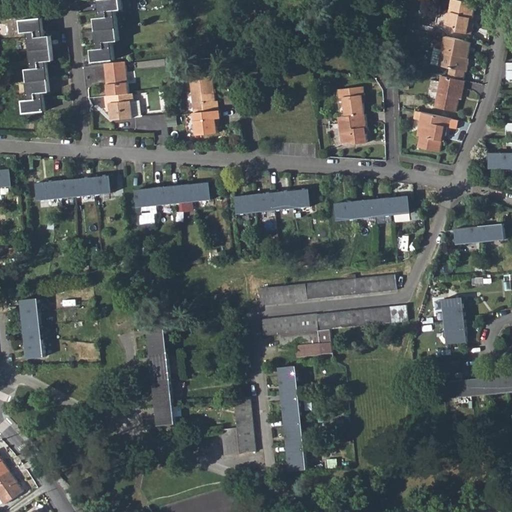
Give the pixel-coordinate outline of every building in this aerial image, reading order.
[(124,9),(123,0),(101,0),(103,10),(117,9),(124,9)] [(476,17),(479,0),(455,0),(454,11),(451,10),(449,23),(458,25),(461,30),(475,33),(477,23),(474,22),(475,17),(476,17)] [(119,28),(118,15),(117,9),(103,10),(103,17),(97,17),(98,30),(119,28)] [(24,33),(31,32),(44,30),(43,18),(22,20),(24,33)] [(98,30),(99,42),(100,49),(114,47),(113,41),(120,40),(119,28),(98,30)] [(31,38),(32,50),(53,48),(52,36),(45,36),(44,30),(31,32),(31,38)] [(471,38),(447,33),(444,47),(440,63),(451,65),(464,68),(466,69),(468,59),(466,59),(471,38)] [(433,61),(440,63),(444,47),(437,45),(433,61)] [(115,60),(114,47),(100,49),(93,49),(94,62),(115,60)] [(32,50),(34,62),(47,61),(54,60),(53,48),(32,50)] [(49,79),(48,67),(47,61),(34,62),(34,68),(27,69),(28,81),(49,79)] [(130,94),(127,61),(105,64),(109,96),(130,94)] [(464,68),(451,65),(449,74),(463,77),(464,68)] [(464,91),(467,78),(463,77),(449,74),(443,72),(436,104),(458,109),(460,96),(462,90),(464,91)] [(189,78),(193,112),(219,109),(218,99),(215,100),(213,75),(189,78)] [(28,81),(30,93),(43,92),(50,91),(49,79),(28,81)] [(343,97),(345,115),(365,113),(363,95),(365,95),(363,86),(338,88),(339,97),(343,97)] [(45,111),(44,98),(43,92),(30,93),(30,100),(23,101),(24,113),(45,111)] [(135,100),(134,93),(130,94),(109,96),(107,96),(108,108),(112,107),(113,110),(114,120),(134,117),(134,116),(143,115),(141,100),(135,100)] [(452,125),(454,116),(425,109),(419,108),(417,116),(423,117),(422,123),(425,124),(422,136),(420,145),(442,149),(445,134),(447,134),(449,125),(452,125)] [(222,117),(221,109),(219,109),(193,112),(196,135),(218,133),(217,126),(216,118),(219,118),(222,117)] [(367,132),(365,113),(345,115),(338,116),(340,143),(353,141),(353,143),(367,142),(366,132),(367,132)] [(490,167),(511,166),(511,152),(491,152),(490,167)] [(13,169),(0,170),(0,186),(14,186),(13,169)] [(111,176),(94,178),(95,194),(113,192),(111,176)] [(94,178),(75,180),(77,196),(95,194),(94,178)] [(75,180),(57,181),(59,198),(77,196),(75,180)] [(40,199),(59,198),(57,181),(39,183),(40,199)] [(211,182),(193,184),(195,201),(212,199),(211,182)] [(193,184),(174,186),(176,203),(195,201),(193,184)] [(174,186),(156,188),(158,204),(176,203),(174,186)] [(140,206),(158,204),(156,188),(138,190),(140,206)] [(311,189),(292,191),(294,208),(312,206),(311,189)] [(292,191),(274,193),(276,210),(294,208),(292,191)] [(274,193),(257,195),(258,211),(276,210),(274,193)] [(240,213),(258,211),(257,195),(238,197),(240,213)] [(410,196),(392,198),(394,214),(412,213),(410,196)] [(392,198),(374,200),(375,216),(394,214),(392,198)] [(374,200),(355,202),(357,218),(375,216),(374,200)] [(339,220),(357,218),(355,202),(337,203),(339,220)] [(504,225),(480,227),(482,241),(506,239),(504,225)] [(459,243),(482,241),(480,227),(457,229),(459,243)] [(348,279),(349,295),(357,294),(356,278),(356,274),(348,275),(348,279)] [(398,290),(396,274),(388,275),(389,291),(398,290)] [(380,276),(382,291),(389,291),(388,275),(380,276)] [(382,291),(380,276),(372,277),(373,292),(382,291)] [(365,293),(364,277),(356,278),(357,294),(365,293)] [(364,277),(365,293),(373,292),(372,277),(364,277)] [(340,280),(341,295),(349,295),(348,279),(340,280)] [(333,296),(332,280),(324,281),(326,297),(333,296)] [(332,280),(333,296),(341,295),(340,280),(332,280)] [(326,297),(324,281),(316,282),(317,298),(326,297)] [(308,283),(310,298),(317,298),(316,282),(308,283)] [(292,284),(294,300),(301,299),(300,283),(292,284)] [(300,283),(301,299),(310,298),(308,283),(300,283)] [(294,300),(292,284),(284,285),(285,301),(294,300)] [(276,286),(277,302),(285,301),(284,285),(276,286)] [(277,302),(276,286),(268,287),(269,302),(277,302)] [(260,287),(262,303),(269,302),(268,287),(260,287)] [(22,299),(24,314),(41,312),(40,298),(22,299)] [(444,300),(447,322),(466,320),(463,298),(444,300)] [(391,307),(392,323),(400,322),(399,306),(391,307)] [(399,306),(400,322),(408,321),(407,306),(399,306)] [(392,323),(391,307),(383,308),(384,323),(392,323)] [(384,323),(383,308),(375,309),(376,324),(384,323)] [(376,324),(375,309),(367,310),(369,325),(376,324)] [(361,326),(359,310),(351,311),(352,327),(361,326)] [(369,325),(367,310),(359,310),(361,326),(369,325)] [(352,327),(351,311),(343,312),(344,328),(352,327)] [(24,314),(25,326),(42,324),(41,312),(24,314)] [(344,328),(343,312),(335,313),(336,328),(344,328)] [(328,329),(327,313),(319,314),(320,330),(328,329)] [(336,328),(335,313),(327,313),(328,329),(336,328)] [(320,330),(319,314),(311,315),(312,331),(319,330),(320,330)] [(312,331),(311,315),(303,316),(305,331),(312,331)] [(296,332),(295,316),(287,317),(289,333),(296,332)] [(295,316),(296,332),(305,331),(303,316),(295,316)] [(279,318),(281,334),(289,333),(287,317),(279,318)] [(271,319),(273,335),(280,334),(281,334),(279,318),(271,319)] [(263,320),(265,335),(273,335),(271,319),(263,320)] [(468,342),(466,320),(447,322),(450,344),(468,342)] [(25,326),(27,341),(44,339),(42,324),(25,326)] [(150,329),(152,355),(169,353),(166,328),(150,329)] [(281,346),(297,345),(320,342),(319,330),(312,331),(305,331),(296,332),(289,333),(281,334),(280,334),(281,346)] [(46,356),(44,339),(27,341),(29,358),(46,356)] [(320,342),(297,345),(298,356),(321,353),(320,342)] [(152,355),(155,379),(171,378),(169,353),(152,355)] [(280,368),(283,393),(300,391),(297,366),(280,368)] [(508,376),(490,378),(491,393),(509,391),(508,376)] [(155,379),(157,405),(174,404),(171,378),(155,379)] [(490,378),(471,380),(472,394),(491,393),(490,378)] [(455,396),(472,394),(471,380),(453,381),(455,396)] [(283,393),(285,418),(302,416),(300,391),(283,393)] [(237,406),(252,404),(252,397),(252,396),(236,398),(236,400),(237,406)] [(176,422),(174,404),(157,405),(159,424),(176,422)] [(237,413),(253,412),(252,404),(237,406),(237,413)] [(238,421),(254,419),(253,412),(237,413),(238,421)] [(285,418),(288,444),(305,442),(302,416),(285,418)] [(254,419),(238,421),(239,426),(239,430),(255,428),(254,419)] [(224,428),(224,436),(240,435),(239,430),(239,426),(224,428)] [(255,428),(239,430),(240,435),(240,437),(255,435),(255,428)] [(224,436),(225,446),(241,444),(240,437),(240,435),(224,436)] [(255,435),(240,437),(241,444),(241,445),(256,443),(255,435)] [(308,468),(305,442),(288,444),(291,470),(308,468)] [(241,452),(257,451),(256,443),(241,445),(241,452)] [(226,454),(241,452),(241,445),(241,444),(225,446),(226,454)] [(0,477),(10,471),(0,455),(0,477)] [(25,491),(10,471),(0,477),(0,494),(1,496),(6,503),(25,491)] [(429,491),(422,492),(424,507),(431,506),(429,491)]
